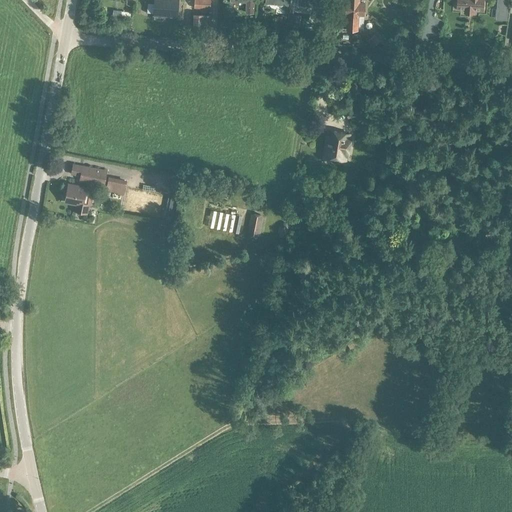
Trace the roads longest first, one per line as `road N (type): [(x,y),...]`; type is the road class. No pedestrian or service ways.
road 1 (unclassified): [(511,61),(65,38)]
road 2 (unclassified): [(32,472),(18,386),(17,309),(65,38)]
road 3 (track): [(87,511),(226,425)]
